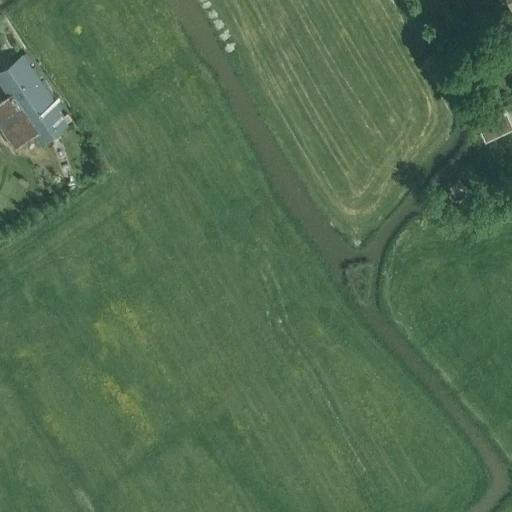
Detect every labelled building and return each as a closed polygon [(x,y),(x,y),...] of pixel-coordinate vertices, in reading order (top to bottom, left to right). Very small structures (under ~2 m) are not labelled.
[(499,18),(492,5),(460,22),(467,35),(499,18)] [(511,28),(508,21),(470,41),(480,60),(511,43),(511,28)] [(470,41),(460,47),(470,66),(480,60),(470,41)] [(0,80),(40,140),(66,123),(21,56),(0,69),(0,80)] [(503,114),(493,119),(500,135),(511,130),(503,114)] [(485,142),(500,135),(493,119),(478,126),(485,142)]
